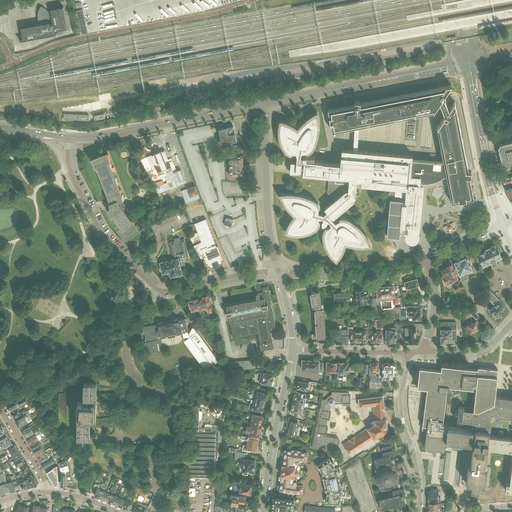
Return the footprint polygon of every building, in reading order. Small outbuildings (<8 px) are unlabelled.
[(67,27),(63,6),(50,8),(50,10),(48,11),(44,8),(40,6),(39,9),(38,13),(37,16),(38,19),(41,19),(43,20),(45,19),(46,22),(20,27),(22,33),(23,40),(20,40),(20,41),(41,37),(57,34),(55,34),(55,33),(55,30),(67,28),(67,27)] [(83,9),(76,10),(82,34),(88,33),(83,9)] [(430,89),(400,95),(361,102),(361,101),(355,101),(355,104),(328,109),(330,116),(329,116),(331,124),(333,131),(355,126),(353,149),(342,148),(340,163),(332,163),(322,162),(322,161),(314,160),(314,157),(300,158),(301,152),(303,152),(304,152),(305,152),(306,152),(307,151),(308,151),(309,151),(309,150),(310,150),(311,149),(311,148),(312,148),(312,147),(313,146),(313,144),(314,143),(315,141),(315,139),(316,137),(316,136),(316,134),(317,132),(317,130),(317,128),(317,126),(317,125),(317,123),(317,121),(317,119),(317,117),(316,115),(314,116),(312,117),(311,118),(309,119),(308,120),(306,122),(305,123),(303,124),(302,126),(301,127),(300,129),(298,130),(296,130),(295,129),(294,129),(293,128),(292,127),(290,126),(289,125),(288,125),(286,124),(285,124),(283,123),(281,123),(280,125),(280,126),(280,128),(280,129),(280,131),(280,132),(280,134),(280,135),(281,137),(281,139),(281,140),(282,141),(283,143),(283,144),(284,145),(285,147),(285,148),(286,149),(287,150),(288,151),(289,152),(290,152),(291,152),(292,152),(292,153),(293,153),(296,153),(297,156),(296,162),(291,162),(290,171),(289,172),(299,173),(300,171),(303,171),(303,174),(306,174),(306,175),(329,178),(327,192),(334,200),(325,208),(327,211),(324,214),(321,216),(318,213),(318,211),(318,210),(318,209),(318,208),(318,207),(317,206),(317,205),(316,204),(315,203),(314,202),(313,201),(312,201),(311,200),(309,199),(308,199),(306,198),(304,197),(302,197),(301,196),(299,196),(297,196),(295,195),(293,195),(291,195),(290,195),(288,195),(286,195),(284,195),(282,195),(283,198),(283,199),(284,201),(285,203),(286,204),(287,205),(288,206),(289,208),(290,209),(292,210),(293,212),(294,213),(296,214),(296,216),(295,217),(294,218),(293,219),(292,221),(291,222),(290,223),(290,224),(289,226),(288,227),(288,229),(287,231),(289,232),(291,232),(292,232),(294,233),(295,233),(297,233),(298,233),(300,233),(301,232),(303,232),(305,232),(306,232),(307,231),(309,231),(310,230),(312,229),(313,229),(314,228),(315,228),(315,227),(316,226),(317,225),(317,224),(318,223),(318,222),(318,221),(318,220),(318,218),(322,218),(323,219),(322,220),(322,221),(321,222),(321,223),(321,224),(322,224),(322,225),(322,226),(323,226),(323,225),(324,225),(325,225),(326,224),(327,223),(327,222),(327,221),(329,222),(331,225),(330,226),(329,226),(328,226),(328,227),(327,228),(326,229),(326,230),(325,230),(325,231),(325,232),(325,233),(324,234),(324,235),(324,236),(325,238),(325,239),(325,241),(325,242),(326,243),(326,244),(327,245),(327,247),(328,248),(328,249),(329,251),(330,252),(331,253),(332,254),(333,256),(334,257),(336,258),(337,257),(338,255),(339,254),(340,253),(341,252),(341,250),(342,249),(343,247),(343,246),(343,245),(344,245),(344,243),(345,242),(347,242),(349,243),(351,243),(352,244),(354,244),(356,244),(358,245),(360,245),(361,245),(362,245),(363,245),(365,245),(366,245),(369,244),(368,242),(368,241),(367,239),(367,238),(366,237),(365,235),(364,234),(363,233),(362,232),(361,230),(360,229),(359,228),(358,228),(349,221),(348,221),(346,220),(343,219),(342,219),(340,220),(337,221),(335,222),(330,217),(331,217),(332,218),(335,215),(354,200),(353,199),(354,197),(356,180),(362,181),(362,183),(366,184),(366,185),(396,188),(396,189),(394,189),(390,193),(394,198),(394,200),(390,199),(387,236),(393,237),(400,237),(400,231),(404,231),(404,232),(404,233),(405,233),(405,234),(406,234),(407,234),(407,236),(408,240),(412,241),(415,240),(417,237),(418,227),(416,227),(417,223),(418,223),(418,222),(418,221),(418,220),(417,220),(417,218),(418,218),(418,217),(419,217),(419,216),(419,215),(418,215),(418,214),(417,214),(419,200),(420,189),(419,189),(419,182),(420,182),(421,182),(426,183),(430,182),(431,182),(434,181),(436,180),(438,180),(440,179),(447,176),(449,187),(449,190),(452,202),(459,201),(466,200),(467,200),(467,199),(474,198),(470,177),(471,177),(471,173),(468,172),(468,170),(455,101),(449,109),(445,98),(446,96),(445,94),(452,85),(444,86),(433,88),(430,89)] [(219,129),(219,130),(217,131),(217,129),(220,144),(219,144),(220,148),(232,148),(232,145),(228,145),(226,143),(236,141),(236,136),(239,136),(239,135),(238,135),(233,128),(233,129),(231,127),(223,125),(222,125),(223,128),(219,129)] [(511,141),(499,145),(500,147),(498,147),(503,167),(504,166),(505,168),(511,166),(511,141)] [(181,170),(177,171),(172,158),(168,160),(165,150),(162,151),(161,151),(155,154),(148,157),(153,170),(157,168),(161,178),(165,177),(167,181),(166,183),(154,187),(156,193),(186,182),(181,170)] [(109,202),(108,203),(110,207),(108,209),(110,212),(109,212),(118,224),(119,224),(121,227),(118,229),(125,238),(129,236),(135,231),(139,228),(130,216),(129,216),(119,203),(119,202),(118,200),(123,198),(122,195),(117,181),(115,177),(116,177),(112,167),(111,167),(108,161),(110,160),(107,152),(102,154),(98,155),(98,156),(92,158),(95,166),(97,165),(100,171),(99,171),(103,182),(104,182),(105,186),(109,198),(110,197),(111,201),(109,202)] [(243,161),(243,155),(240,155),(238,155),(235,155),(235,152),(231,152),(231,155),(230,155),(230,164),(230,175),(231,175),(231,176),(232,177),(234,177),(235,176),(235,175),(243,175),(243,169),(242,169),(242,161),(243,161)] [(511,182),(511,183),(511,182),(511,181),(511,180),(511,176),(511,177),(503,178),(504,183),(506,186),(505,186),(507,189),(510,196),(509,196),(509,197),(509,198),(510,201),(511,201),(511,202),(511,201),(511,182)] [(200,198),(198,193),(195,185),(187,188),(188,189),(182,191),(184,198),(186,203),(200,198)] [(151,207),(139,213),(140,215),(153,210),(151,207)] [(230,216),(223,220),(226,227),(234,224),(230,216)] [(214,266),(214,267),(220,265),(219,263),(222,262),(222,261),(224,260),(217,243),(215,244),(205,218),(194,223),(198,231),(197,232),(190,235),(198,254),(202,253),(208,267),(210,266),(211,267),(214,266)] [(187,246),(186,246),(185,245),(186,245),(186,243),(185,243),(184,238),(180,239),(179,237),(174,238),(174,241),(170,242),(173,257),(176,256),(176,258),(172,259),(171,258),(170,258),(169,258),(168,259),(168,260),(160,262),(161,265),(160,266),(159,267),(159,268),(160,268),(160,269),(161,270),(162,270),(163,273),(167,271),(168,277),(184,273),(183,268),(182,268),(182,264),(183,264),(184,264),(183,258),(188,257),(186,248),(187,248),(187,246)] [(490,262),(491,263),(492,263),(493,263),(495,263),(495,262),(496,262),(496,261),(496,260),(496,259),(501,257),(498,252),(499,251),(497,246),(496,247),(496,245),(495,246),(495,245),(493,245),(491,246),(490,247),(490,248),(477,254),(483,265),(481,266),(483,272),(488,269),(486,264),(490,262)] [(460,277),(461,280),(462,281),(469,279),(467,274),(470,274),(469,271),(472,269),(471,266),(469,261),(468,259),(466,258),(461,260),(460,260),(459,259),(457,260),(456,261),(455,262),(461,276),(460,277)] [(450,281),(453,280),(454,284),(453,284),(456,290),(464,286),(462,281),(461,280),(459,280),(455,269),(454,269),(452,264),(451,264),(450,263),(447,264),(447,266),(441,269),(441,270),(440,270),(441,274),(443,273),(444,276),(443,276),(445,282),(446,282),(447,285),(451,283),(450,281)] [(418,283),(417,278),(404,281),(406,289),(418,286),(421,295),(424,294),(422,282),(418,283)] [(257,297),(257,299),(226,304),(227,311),(226,312),(226,316),(228,315),(233,338),(257,333),(259,343),(261,349),(273,346),(271,335),(270,331),(276,329),(268,286),(265,286),(265,283),(254,285),(256,293),(256,297),(257,297)] [(386,285),(385,286),(386,300),(391,300),(391,307),(387,308),(388,314),(397,313),(400,313),(400,306),(394,307),(394,304),(399,304),(398,296),(394,296),(393,286),(389,286),(388,285),(386,285)] [(375,308),(375,311),(376,315),(388,314),(387,308),(383,308),(382,301),(386,300),(385,286),(376,287),(377,298),(374,298),(375,308)] [(369,298),(368,290),(363,290),(363,289),(362,289),(361,288),(358,289),(357,290),(356,290),(357,295),(356,295),(356,298),(357,298),(357,303),(364,303),(363,298),(369,298)] [(494,302),(496,304),(490,310),(495,315),(496,314),(499,318),(507,310),(505,307),(506,306),(500,300),(494,294),(490,290),(485,295),(493,303),(494,302)] [(316,310),(317,334),(312,334),(312,338),(318,338),(318,337),(324,337),(322,309),(321,309),(318,292),(312,293),(310,293),(310,294),(311,294),(313,307),(313,308),(314,308),(314,307),(316,307),(316,309),(315,309),(315,310),(316,310)] [(349,304),(349,292),(341,293),(341,292),(338,292),(338,293),(333,293),(333,301),(347,300),(347,304),(349,304)] [(203,298),(197,299),(199,308),(200,313),(204,312),(205,313),(212,312),(210,303),(208,297),(207,295),(203,296),(203,298)] [(194,309),(199,308),(197,299),(196,298),(193,299),(192,300),(193,303),(189,303),(190,307),(191,307),(192,309),(195,314),(195,313),(194,309)] [(407,306),(404,306),(400,306),(400,313),(397,313),(397,318),(407,318),(407,317),(408,317),(408,318),(412,318),(412,320),(421,320),(421,318),(421,317),(422,317),(422,316),(422,315),(422,314),(421,313),(421,312),(421,309),(416,309),(416,310),(413,310),(409,310),(409,311),(407,311),(407,306)] [(479,316),(473,309),(470,312),(476,319),(479,316)] [(182,332),(187,331),(188,331),(185,318),(179,319),(177,317),(174,318),(173,320),(163,322),(161,321),(158,321),(158,323),(158,324),(153,325),(153,324),(142,326),(143,329),(143,333),(145,332),(145,342),(141,342),(144,353),(150,352),(152,352),(158,350),(157,343),(158,343),(162,342),(161,337),(166,336),(167,336),(168,337),(175,335),(175,334),(176,334),(182,333),(182,332)] [(368,327),(368,334),(372,334),(372,341),(373,341),(373,342),(378,342),(378,341),(382,341),(382,334),(382,331),(382,328),(384,327),(384,320),(377,320),(377,328),(376,328),(376,331),(372,331),(372,328),(372,324),(368,324),(368,327)] [(477,320),(476,321),(468,325),(471,332),(481,328),(479,323),(480,323),(479,321),(478,321),(477,320)] [(457,322),(441,322),(441,329),(441,342),(442,341),(443,342),(444,342),(445,342),(446,341),(457,341),(457,329),(457,322)] [(399,333),(399,330),(398,324),(398,323),(395,323),(395,327),(391,327),(386,327),(386,329),(386,341),(387,341),(388,343),(390,342),(391,341),(392,341),(396,341),(396,338),(397,338),(396,333),(399,333)] [(402,332),(405,332),(405,341),(409,341),(409,342),(414,342),(414,341),(415,341),(415,337),(416,337),(416,327),(412,327),(412,326),(407,326),(407,327),(406,327),(406,324),(398,324),(399,330),(402,330),(402,332)] [(351,341),(359,341),(359,331),(355,331),(355,330),(353,330),(353,327),(348,327),(348,329),(348,334),(351,334),(351,341)] [(365,334),(368,334),(368,327),(364,327),(364,330),(362,330),(362,331),(359,331),(359,341),(362,341),(362,342),(363,342),(363,343),(364,343),(365,343),(365,342),(365,341),(365,334)] [(187,331),(182,332),(183,337),(188,336),(188,337),(188,338),(186,340),(202,362),(205,367),(211,363),(211,364),(212,365),(217,362),(216,360),(212,354),(196,331),(193,328),(192,328),(191,328),(190,331),(190,333),(188,333),(187,331)] [(348,335),(348,334),(348,329),(338,330),(338,336),(336,336),(336,344),(348,344),(347,335),(348,335)] [(255,368),(261,368),(260,361),(254,362),(253,358),(225,362),(226,371),(233,370),(248,369),(255,368)] [(306,371),(311,371),(315,372),(315,376),(322,376),(322,370),(322,365),(319,365),(319,361),(303,360),(302,363),(301,363),(301,364),(301,365),(301,366),(302,366),(302,369),(307,369),(306,371)] [(326,371),(326,374),(325,374),(324,382),(330,383),(331,374),(332,374),(336,374),(336,372),(336,371),(337,362),(336,362),(336,361),(333,361),(333,362),(332,362),(330,362),(327,361),(326,371)] [(340,362),(339,362),(339,365),(338,365),(339,365),(338,368),(337,368),(337,377),(342,377),(342,376),(347,376),(347,373),(349,373),(349,371),(353,372),(353,373),(358,373),(358,367),(348,366),(348,364),(347,364),(348,363),(344,363),(344,362),(343,362),(342,362),(341,361),(340,362)] [(371,362),(370,363),(369,363),(369,364),(369,368),(371,368),(371,373),(369,373),(369,376),(369,381),(368,388),(369,388),(367,388),(367,391),(368,391),(368,389),(374,389),(374,388),(382,388),(382,370),(379,370),(379,367),(379,362),(374,362),(374,363),(371,362)] [(362,363),(361,377),(358,376),(357,383),(363,384),(364,377),(365,377),(365,371),(368,372),(369,363),(362,363)] [(511,397),(495,395),(498,369),(478,367),(477,370),(441,365),(441,370),(420,368),(418,379),(417,388),(427,389),(422,429),(427,430),(425,447),(433,448),(432,451),(432,452),(433,453),(434,453),(435,453),(435,452),(436,449),(444,450),(445,441),(452,441),(451,448),(462,450),(463,443),(470,444),(468,464),(466,464),(463,485),(470,486),(470,489),(478,490),(479,487),(486,488),(489,467),(487,467),(490,446),(511,449),(511,446),(511,458),(509,482),(505,482),(504,490),(511,490),(511,397)] [(271,382),(273,375),(264,372),(264,373),(261,372),(258,382),(261,383),(262,383),(262,384),(264,385),(265,384),(271,385),(272,385),(272,382),(271,382)] [(309,383),(298,380),(298,384),(297,384),(296,386),(297,388),(296,388),(310,391),(312,384),(316,385),(316,382),(309,381),(309,383)] [(95,401),(103,401),(103,399),(115,399),(115,393),(95,393),(95,381),(84,381),(84,393),(58,392),(58,426),(78,426),(78,438),(89,438),(89,426),(102,426),(114,427),(114,426),(116,426),(116,417),(103,417),(103,418),(95,418),(95,401)] [(251,399),(255,400),(264,402),(266,397),(266,398),(267,397),(268,397),(268,396),(268,395),(267,394),(253,390),(254,388),(248,386),(247,391),(256,393),(256,396),(252,395),(251,399)] [(294,398),(294,399),(308,402),(308,400),(311,400),(313,394),(310,393),(310,394),(305,393),(299,392),(296,391),(295,395),(294,394),(294,395),(293,397),(294,398)] [(325,450),(332,452),(334,445),(335,445),(336,444),(337,444),(338,443),(338,441),(338,440),(337,439),(337,438),(335,438),(325,436),(325,434),(326,434),(327,427),(326,426),(327,419),(329,419),(330,412),(329,411),(330,404),(331,405),(332,405),(333,404),(333,405),(335,404),(334,403),(335,402),(335,401),(342,401),(342,403),(350,403),(350,395),(348,395),(348,392),(332,391),(332,394),(324,399),(322,399),(320,410),(319,415),(312,447),(319,449),(320,444),(326,445),(325,450)] [(385,418),(383,396),(359,399),(360,406),(373,405),(375,419),(373,420),(372,421),(371,422),(371,423),(371,424),(372,425),(352,438),(352,437),(350,438),(351,439),(343,444),(345,447),(349,453),(348,453),(349,453),(350,453),(374,437),(374,438),(381,433),(388,433),(386,418),(385,418)] [(294,399),(292,405),(305,408),(306,405),(310,406),(311,403),(308,402),(294,399)] [(7,407),(10,412),(17,408),(27,402),(26,400),(19,404),(18,405),(16,402),(7,407)] [(263,408),(264,402),(255,400),(254,404),(249,403),(248,405),(238,403),(239,402),(234,400),(232,409),(235,410),(236,409),(242,410),(247,411),(248,408),(262,411),(263,411),(264,411),(264,410),(265,409),(264,408),(263,408)] [(191,415),(190,415),(189,477),(210,477),(214,477),(214,459),(217,459),(218,450),(218,428),(217,425),(212,425),(212,424),(205,424),(205,427),(204,427),(204,431),(200,431),(200,429),(201,424),(198,424),(198,415),(199,405),(191,404),(191,415)] [(306,408),(305,408),(292,405),(292,406),(291,406),(291,408),(292,409),(291,412),(294,413),(298,414),(301,415),(300,416),(303,417),(306,418),(307,416),(305,415),(306,413),(305,412),(306,408)] [(17,408),(10,412),(12,415),(14,417),(20,413),(17,408)] [(27,410),(25,411),(22,413),(23,414),(14,419),(17,423),(30,416),(30,415),(27,410)] [(248,420),(248,422),(260,424),(260,420),(261,420),(262,419),(263,417),(262,416),(253,414),(250,413),(249,418),(252,418),(251,421),(248,420)] [(30,416),(17,423),(19,427),(32,420),(30,416)] [(288,417),(287,423),(290,423),(288,433),(297,435),(297,434),(297,435),(298,431),(297,431),(298,429),(296,429),(298,422),(297,421),(297,418),(294,417),(294,418),(288,417)] [(36,420),(34,422),(21,430),(23,434),(31,429),(30,427),(37,422),(36,420)] [(247,425),(246,428),(259,431),(259,428),(260,428),(261,424),(260,424),(248,422),(247,425)] [(26,438),(34,433),(39,430),(41,429),(40,426),(33,431),(31,429),(23,434),(26,438)] [(258,433),(259,431),(246,428),(246,431),(246,435),(248,435),(248,436),(258,437),(259,436),(260,435),(259,434),(259,433),(258,433)] [(41,429),(39,430),(34,433),(34,434),(26,439),(30,445),(39,440),(37,436),(41,434),(40,433),(42,432),(41,429)] [(0,442),(8,438),(5,433),(0,435),(0,442)] [(30,445),(32,449),(41,444),(39,442),(44,439),(48,437),(47,435),(39,440),(30,445)] [(243,445),(243,447),(242,450),(236,449),(235,452),(244,453),(246,454),(246,451),(250,452),(250,449),(256,450),(258,439),(241,436),(241,439),(247,440),(247,444),(245,444),(245,445),(243,445)] [(8,438),(0,442),(0,446),(1,446),(2,448),(11,443),(8,438)] [(41,444),(32,449),(35,453),(43,448),(42,446),(50,442),(48,439),(41,444)] [(8,449),(10,452),(17,448),(17,447),(16,445),(15,445),(14,443),(3,449),(2,448),(0,449),(0,452),(4,451),(8,449)] [(399,460),(398,456),(397,457),(396,454),(395,448),(393,449),(392,444),(381,446),(384,456),(374,458),(376,468),(375,468),(377,475),(374,475),(375,481),(378,480),(379,487),(381,486),(382,491),(392,488),(392,490),(393,495),(378,499),(381,509),(396,505),(397,510),(400,510),(400,511),(401,511),(404,511),(403,509),(402,509),(401,506),(406,505),(404,496),(406,496),(405,492),(404,487),(405,487),(404,484),(408,483),(409,481),(408,477),(406,476),(403,477),(400,466),(404,465),(405,464),(404,459),(403,459),(399,460)] [(17,448),(10,452),(11,455),(8,457),(9,460),(20,453),(19,450),(18,448),(17,448)] [(35,453),(37,457),(43,454),(46,452),(50,449),(49,448),(45,451),(43,448),(35,453)] [(301,482),(300,481),(296,481),(297,478),(296,477),(296,474),(298,473),(298,471),(297,469),(297,466),(298,466),(299,463),(303,464),(304,463),(304,460),(306,460),(307,452),(300,452),(300,450),(292,449),(292,451),(285,450),(283,464),(282,464),(281,475),(282,475),(280,490),(287,491),(287,492),(295,493),(295,492),(302,493),(303,485),(301,485),(301,482)] [(46,452),(43,454),(37,457),(40,462),(46,459),(49,457),(53,454),(51,451),(47,453),(46,452)] [(341,467),(342,469),(360,458),(366,454),(365,451),(341,467)] [(255,461),(244,459),(243,459),(243,457),(244,457),(244,453),(235,452),(234,459),(238,460),(238,459),(240,459),(239,465),(243,465),(242,473),(243,474),(246,474),(247,473),(252,473),(253,467),(255,466),(255,465),(255,464),(255,461)] [(16,467),(18,466),(24,462),(22,458),(23,458),(23,457),(22,456),(21,456),(21,455),(12,460),(12,459),(7,462),(9,466),(9,467),(14,464),(16,467)] [(41,463),(42,465),(44,469),(55,462),(52,457),(41,463)] [(332,462),(329,458),(317,465),(318,465),(319,464),(320,466),(320,467),(319,468),(322,472),(323,473),(323,475),(322,475),(324,475),(325,478),(323,478),(325,488),(327,487),(328,490),(326,491),(327,491),(327,492),(328,494),(327,493),(326,498),(327,499),(328,500),(328,502),(326,502),(340,503),(340,499),(340,498),(339,498),(340,496),(340,495),(341,496),(341,491),(342,491),(337,471),(337,467),(335,468),(333,464),(332,464),(331,463),(331,462),(332,462)] [(59,468),(64,467),(64,466),(67,465),(65,459),(57,462),(59,468)] [(30,469),(26,461),(24,462),(18,466),(21,470),(19,472),(20,473),(16,476),(17,477),(20,475),(22,474),(30,469)] [(46,472),(50,478),(55,486),(59,486),(59,485),(60,485),(60,487),(61,480),(59,480),(60,481),(58,481),(57,465),(52,468),(51,469),(46,472)] [(24,477),(27,487),(35,485),(36,485),(35,485),(35,484),(36,482),(37,481),(38,481),(31,470),(30,469),(22,474),(24,477)] [(19,488),(18,484),(17,479),(13,475),(10,476),(14,490),(19,488)] [(5,483),(3,478),(3,477),(1,478),(2,483),(5,492),(9,491),(7,482),(5,483)] [(99,497),(103,499),(107,492),(104,490),(109,479),(107,478),(106,480),(104,484),(99,497)] [(95,483),(94,486),(93,487),(93,491),(95,492),(94,495),(99,497),(104,484),(103,483),(102,485),(99,483),(98,484),(95,483)] [(240,488),(239,493),(250,494),(252,493),(252,490),(251,489),(251,486),(250,485),(249,485),(247,485),(244,484),(244,485),(240,484),(240,485),(238,485),(238,484),(235,484),(234,486),(237,486),(236,488),(240,488)] [(146,490),(135,486),(134,490),(134,491),(140,494),(139,495),(144,497),(146,491),(147,491),(146,490)] [(103,499),(108,501),(113,488),(112,487),(109,493),(107,492),(103,499)] [(438,497),(438,489),(431,489),(431,491),(429,491),(429,497),(428,497),(428,499),(428,500),(428,501),(440,501),(440,497),(438,497)] [(112,503),(117,505),(123,492),(121,491),(118,497),(116,496),(112,503)] [(245,495),(239,494),(239,493),(230,492),(229,496),(231,497),(231,505),(242,506),(242,508),(246,509),(246,507),(246,503),(244,503),(245,495)] [(123,508),(127,510),(129,510),(132,502),(129,501),(131,495),(129,494),(123,508)] [(271,511),(292,511),(294,499),(273,497),(271,511)] [(454,511),(454,505),(455,500),(446,499),(446,510),(454,511)] [(132,511),(134,511),(133,511),(145,511),(146,511),(148,507),(148,506),(146,505),(138,501),(137,504),(136,506),(134,506),(132,511)] [(17,508),(24,511),(26,511),(28,507),(27,507),(26,507),(26,506),(25,506),(19,503),(18,506),(18,507),(17,507),(18,507),(17,508)]
